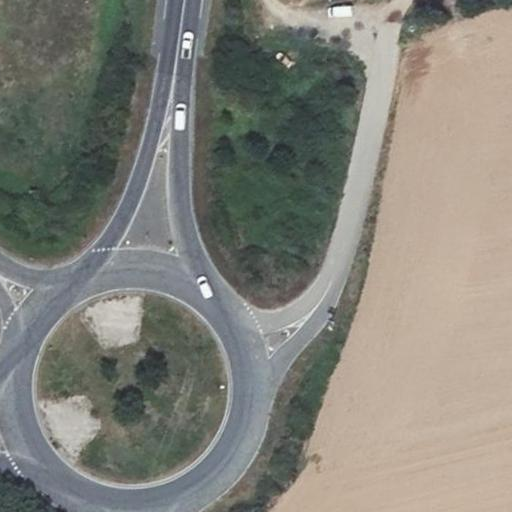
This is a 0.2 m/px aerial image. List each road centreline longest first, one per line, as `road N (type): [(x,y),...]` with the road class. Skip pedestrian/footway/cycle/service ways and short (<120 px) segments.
road 1 (secondary): [(183,507),(216,487),(255,421),(248,349),(205,295)]
road 2 (secondary): [(205,295),(186,246),(175,63)]
road 3 (secondary): [(175,63),(139,179),(90,282)]
road 4 (secondary): [(21,358),(18,428),(42,470)]
